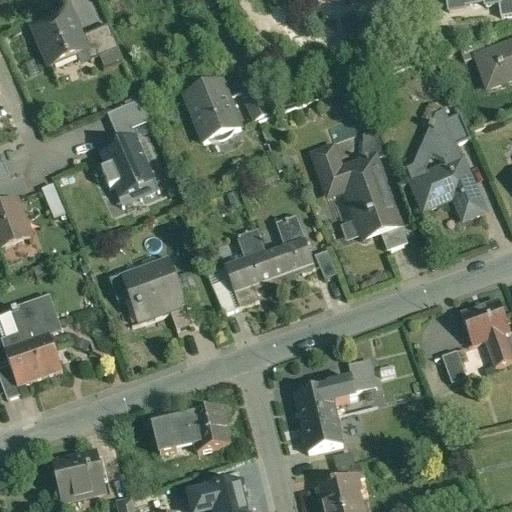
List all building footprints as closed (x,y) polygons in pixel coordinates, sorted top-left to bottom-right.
[(511,0),(317,0),(318,5),(349,0),(350,6),(377,2),(378,8),(412,3),(411,0),(446,0),(449,15),(465,13),(463,0),(466,0),(470,0),(471,3),(484,1),(485,10),(499,8),(501,21),(511,19),(511,0)] [(66,3),(28,20),(50,71),(87,55),(88,55),(82,40),(66,3)] [(109,29),(82,40),(88,55),(87,55),(92,66),(93,66),(92,64),(119,52),(109,29)] [(487,57),(482,44),(460,52),(465,66),(477,62),(477,61),(487,57)] [(511,47),(487,57),(477,61),(477,62),(488,93),(511,84),(511,47)] [(222,85),(185,99),(204,148),(241,133),(222,85)] [(255,86),(241,92),(255,125),(270,119),(255,86)] [(436,117),(430,132),(433,134),(423,156),(444,165),(447,171),(411,186),(424,217),(457,204),(466,225),(485,217),(457,149),(446,124),(449,123),(445,113),(436,117)] [(364,118),(329,130),(334,144),(369,132),(364,118)] [(471,143),(460,118),(449,123),(446,124),(457,149),(471,143)] [(136,141),(117,149),(119,153),(101,161),(106,173),(103,175),(111,194),(115,192),(120,205),(126,202),(140,196),(138,192),(155,185),(136,141)] [(374,162),(341,174),(333,152),(315,159),(330,200),(348,193),(359,224),(361,223),(367,240),(381,235),(389,256),(406,250),(374,162)] [(44,192),(56,222),(68,218),(56,187),(44,192)] [(17,205),(0,211),(0,252),(1,254),(31,243),(17,205)] [(297,221),(277,228),(285,252),(266,259),(276,287),(280,298),(299,291),(295,281),(316,273),(297,221)] [(257,235),(238,242),(246,266),(227,273),(241,312),(260,305),(257,294),(276,287),(266,259),(257,235)] [(327,254),(315,259),(325,282),(337,277),(327,254)] [(169,262),(109,283),(118,306),(129,302),(138,328),(171,317),(177,334),(193,328),(169,262)] [(229,289),(214,294),(224,318),(237,314),(229,289)] [(49,299),(12,312),(24,347),(4,353),(9,369),(17,392),(19,391),(62,376),(49,340),(54,338),(51,328),(58,326),(49,299)] [(499,306),(483,311),(482,308),(475,311),(475,313),(461,318),(472,350),(486,345),(504,339),(510,337),(499,306)] [(511,360),(504,339),(486,345),(496,372),(511,365),(511,360)] [(457,356),(442,361),(453,386),(467,381),(457,356)] [(370,363),(349,368),(355,395),(376,390),(370,363)] [(9,369),(0,372),(0,380),(8,403),(22,398),(19,391),(17,392),(9,369)] [(351,383),(295,396),(302,428),(336,420),(333,407),(356,402),(351,383)] [(223,412),(189,420),(153,429),(160,458),(196,450),(198,457),(232,449),(223,412)] [(362,414),(339,419),(345,445),(368,440),(362,414)] [(336,420),(302,428),(309,457),(343,450),(336,420)] [(97,457),(54,467),(63,505),(106,496),(97,457)] [(362,467),(339,472),(342,485),(356,482),(357,484),(365,482),(362,467)] [(342,485),(317,491),(320,506),(324,506),(325,511),(363,511),(360,499),(357,500),(354,485),(357,484),(356,482),(342,485)] [(247,511),(241,485),(210,493),(210,495),(191,499),(194,511),(247,511)] [(134,511),(132,503),(119,506),(119,511),(134,511)]
